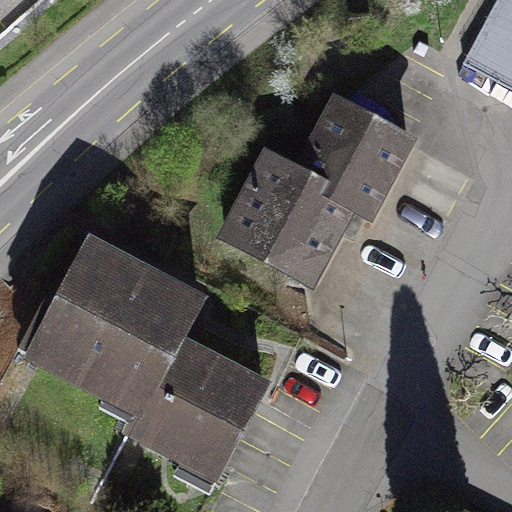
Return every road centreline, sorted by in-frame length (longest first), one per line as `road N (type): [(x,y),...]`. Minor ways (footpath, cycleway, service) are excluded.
road 1 (residential): [(372,423),(511,152)]
road 2 (primary): [(0,175),(212,0)]
road 3 (residential): [(372,423),(511,499)]
